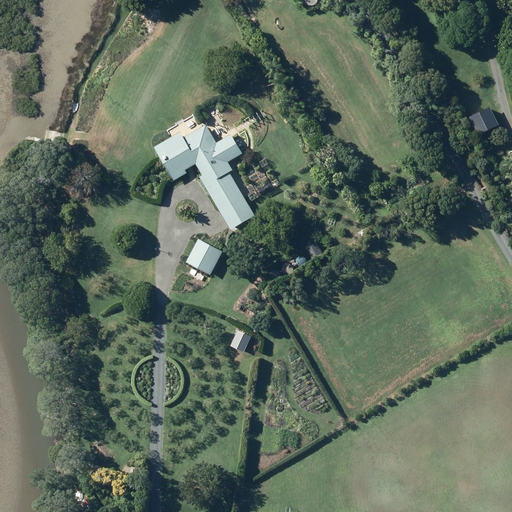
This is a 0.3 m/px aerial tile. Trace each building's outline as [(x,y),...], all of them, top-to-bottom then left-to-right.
[(202,177),(232,229),(256,215),(230,171),(234,169),(229,161),(243,153),(232,134),(218,142),(207,124),(185,137),(181,131),(156,146),(175,180),(187,173),(186,170),(198,163),(205,175),(202,177)] [(414,178),(403,184),(410,198),(422,191),(414,178)] [(224,250),(200,238),(187,263),(211,275),(224,250)] [(305,255),(294,261),(298,268),(309,262),(305,255)] [(291,261),(263,275),(268,286),(297,272),(291,261)]
